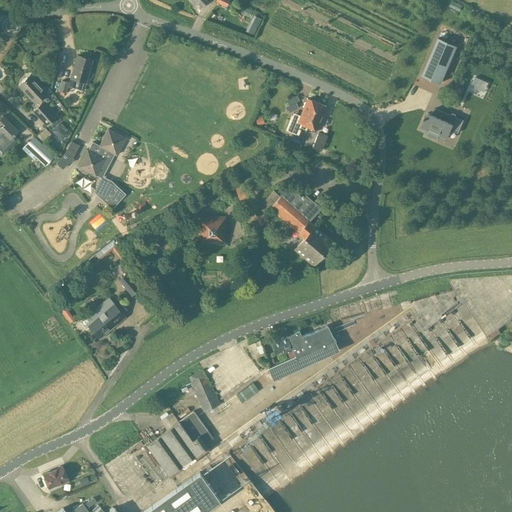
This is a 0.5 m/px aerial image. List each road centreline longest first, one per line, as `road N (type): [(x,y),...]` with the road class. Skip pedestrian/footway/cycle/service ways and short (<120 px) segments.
road 1 (unclassified): [(377,286),(371,247),(381,153),(372,115),(323,86),(125,10)]
road 2 (unclassified): [(0,474),(99,424),(213,344),(377,286)]
road 3 (unclassified): [(377,286),(511,262)]
